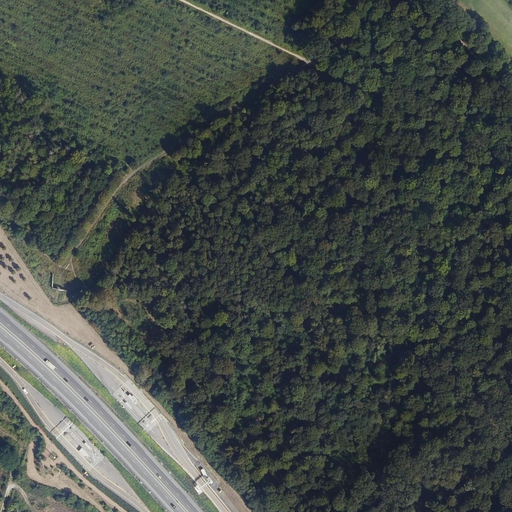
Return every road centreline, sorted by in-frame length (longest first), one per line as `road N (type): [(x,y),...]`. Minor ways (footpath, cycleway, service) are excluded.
road 1 (track): [(60,284),(131,169),(304,61)]
road 2 (motorway): [(228,511),(121,376),(0,296)]
road 3 (motorway): [(193,511),(0,317)]
road 4 (motorway): [(0,332),(179,511)]
road 5 (track): [(304,61),(511,160)]
road 6 (track): [(327,505),(511,389)]
road 7 (motorway): [(0,360),(90,469),(147,511)]
road 8 (track): [(124,511),(71,468),(0,381)]
road 9 (track): [(176,0),(304,61)]
road 10 (track): [(416,0),(511,94)]
